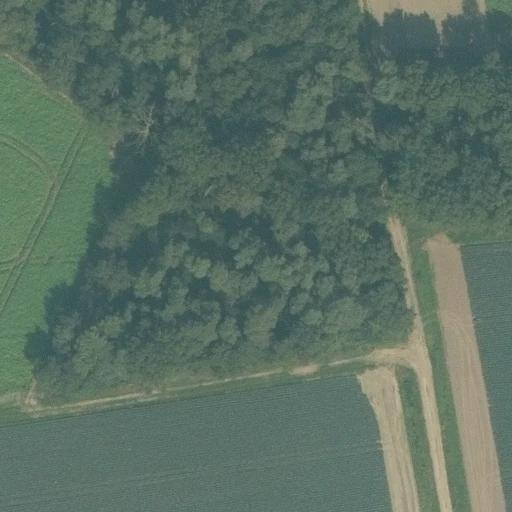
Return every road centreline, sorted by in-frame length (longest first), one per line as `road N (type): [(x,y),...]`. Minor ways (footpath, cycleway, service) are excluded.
road 1 (track): [(0,419),(420,346)]
road 2 (track): [(359,0),(381,177),(420,346)]
road 3 (track): [(420,346),(448,511)]
